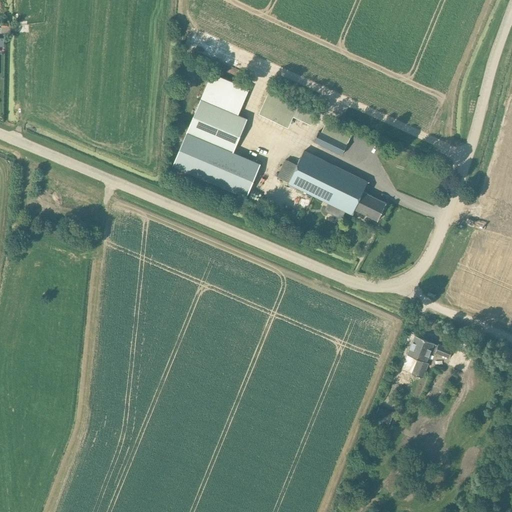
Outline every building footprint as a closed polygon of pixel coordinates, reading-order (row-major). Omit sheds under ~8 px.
[(211,74),(201,99),(237,115),(248,89),(211,74)] [(311,125),(316,114),(269,91),(258,114),(288,128),(293,117),(311,125)] [(246,197),(260,164),(233,152),(247,119),(237,115),(201,99),(172,166),(246,197)] [(347,145),(354,131),(328,118),(321,132),(318,131),(313,141),(342,155),(347,144),(347,145)] [(368,182),(303,150),(296,164),(286,159),(277,177),(352,214),(355,210),(377,221),(386,202),(363,191),(368,182)] [(438,345),(434,344),(434,343),(415,336),(407,355),(417,359),(411,374),(423,378),(429,363),(426,362),(431,351),(449,358),(452,350),(438,344),(438,345)] [(389,425),(394,412),(378,406),(374,419),(389,425)] [(361,476),(365,464),(357,461),(352,473),(361,476)]
